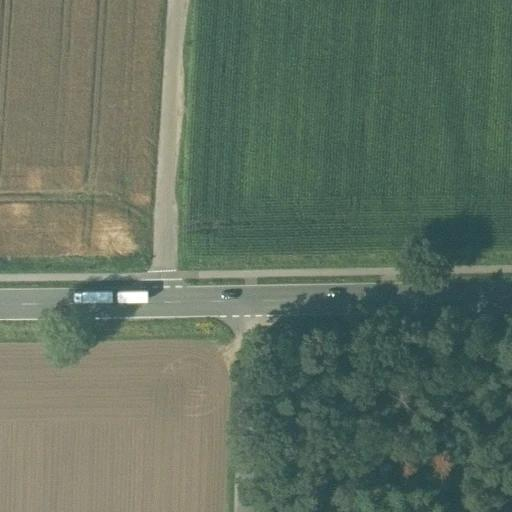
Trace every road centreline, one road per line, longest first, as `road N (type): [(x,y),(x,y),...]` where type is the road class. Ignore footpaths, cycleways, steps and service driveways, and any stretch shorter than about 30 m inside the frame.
road 1 (unclassified): [(160,301),(179,0)]
road 2 (secondary): [(250,299),(511,294)]
road 3 (unclassified): [(242,511),(250,299)]
road 4 (secondary): [(0,303),(160,301)]
